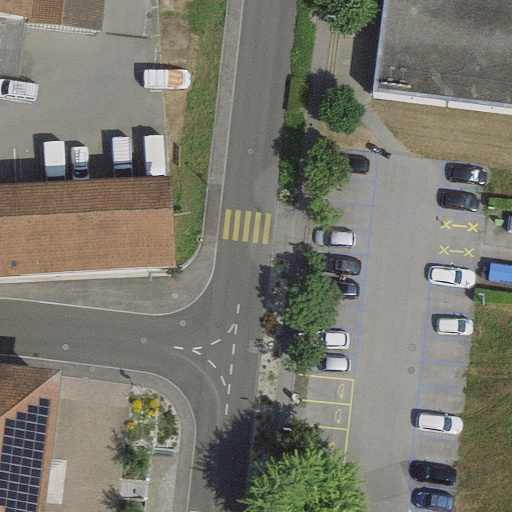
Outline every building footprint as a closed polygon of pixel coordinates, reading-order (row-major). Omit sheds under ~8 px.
[(0,0),(0,15),(23,18),(23,23),(97,32),(100,0),(0,0)] [(511,0),(381,0),(371,93),(511,109),(511,0)] [(0,74),(16,76),(23,23),(23,18),(0,15),(0,74)] [(165,179),(0,187),(0,275),(170,264),(165,179)] [(43,511),(61,372),(0,364),(0,511),(43,511)]
